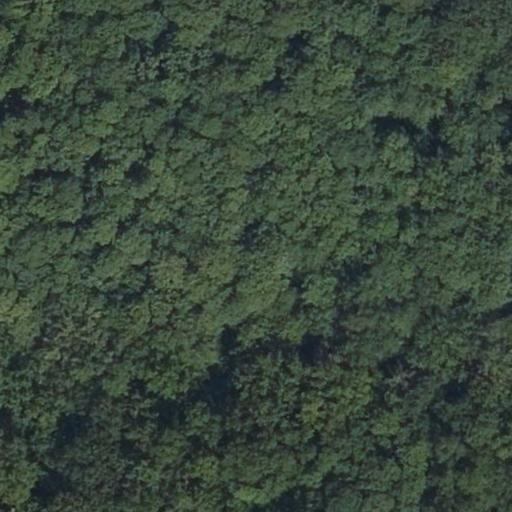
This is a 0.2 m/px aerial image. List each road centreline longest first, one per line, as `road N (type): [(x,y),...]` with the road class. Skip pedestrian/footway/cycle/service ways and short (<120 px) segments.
road 1 (track): [(511,370),(482,358),(237,363),(0,341)]
road 2 (track): [(237,363),(379,511)]
